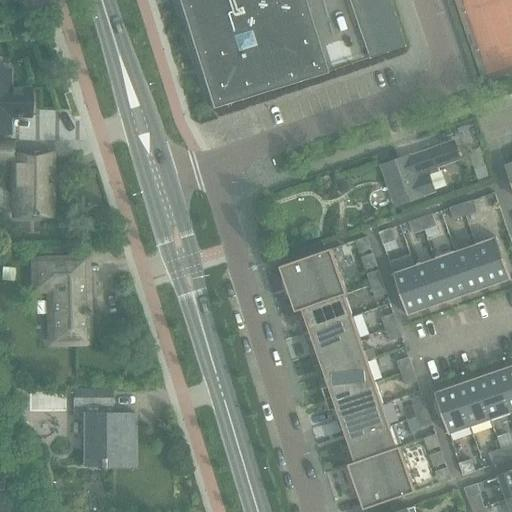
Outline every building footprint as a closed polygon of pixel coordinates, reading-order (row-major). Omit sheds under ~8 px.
[(177,0),(199,68),(200,73),(211,109),(326,73),(326,72),(303,0),(177,0)] [(348,0),(368,59),(403,47),(387,0),(348,0)] [(30,116),(30,89),(11,89),(10,68),(0,68),(0,135),(12,136),(12,116),(30,116)] [(0,159),(15,160),(14,216),(48,216),(48,173),(53,173),(53,155),(14,155),(14,140),(0,140),(0,159)] [(455,141),(418,154),(385,166),(398,204),(436,191),(430,174),(440,171),(439,166),(461,159),(455,141)] [(483,158),(472,162),(476,173),(487,169),(483,158)] [(492,197),(482,200),(484,207),(494,204),(492,197)] [(462,203),(466,215),(478,211),(474,199),(462,203)] [(466,215),(462,203),(450,207),(454,219),(466,215)] [(421,217),(425,229),(437,225),(433,213),(421,217)] [(425,229),(421,217),(409,222),(414,233),(425,229)] [(396,240),(392,228),(380,232),(384,244),(396,240)] [(368,236),(356,240),(360,252),(372,248),(368,236)] [(511,278),(497,236),(476,244),(491,286),(511,279),(511,278)] [(476,244),(456,251),(471,293),(491,286),(476,244)] [(14,248),(1,249),(1,261),(15,261),(14,248)] [(280,267),(296,312),(303,310),(303,309),(345,294),(346,295),(348,294),(332,248),(280,267)] [(456,251),(436,258),(451,301),(471,293),(456,251)] [(378,265),(373,253),(362,257),(366,269),(378,265)] [(436,258),(415,265),(430,308),(451,301),(436,258)] [(87,314),(91,314),(91,310),(80,311),(79,297),(87,297),(87,284),(86,282),(86,279),(85,278),(84,276),(83,276),(81,275),(79,275),(78,260),(35,261),(35,290),(50,289),(51,342),(88,342),(87,314)] [(415,265),(394,272),(409,315),(430,308),(415,265)] [(372,285),(383,281),(379,269),(367,273),(372,285)] [(388,293),(383,281),(372,285),(376,297),(388,293)] [(310,331),(353,316),(346,295),(345,294),(303,309),(303,310),(310,331)] [(387,329),(399,325),(395,313),(382,317),(387,329)] [(310,331),(318,353),(361,338),(353,316),(310,331)] [(391,341),(403,336),(399,325),(387,329),(391,341)] [(318,353),(326,375),(368,360),(361,338),(318,353)] [(402,373),(414,368),(410,357),(398,361),(402,373)] [(326,375),(333,397),(376,382),(368,360),(326,375)] [(511,365),(498,370),(511,411),(511,365)] [(418,380),(414,368),(402,373),(406,384),(418,380)] [(511,411),(498,370),(477,377),(492,420),(511,412),(511,411)] [(477,377),(457,384),(472,427),(492,420),(477,377)] [(333,397),(341,419),(383,404),(376,382),(333,397)] [(435,392),(450,434),(472,427),(457,384),(435,392)] [(24,389),(11,389),(19,414),(24,414),(24,389)] [(84,465),(135,465),(135,415),(113,415),(113,389),(74,389),(74,415),(84,415),(84,465)] [(417,416),(429,412),(425,400),(413,405),(417,416)] [(341,419),(349,441),(391,426),(383,404),(341,419)] [(433,424),(429,412),(417,416),(421,428),(433,424)] [(398,447),(391,426),(349,441),(356,462),(401,447),(401,446),(398,447)] [(441,446),(437,434),(424,438),(428,450),(441,446)] [(494,464),(511,458),(511,444),(490,452),(494,464)] [(349,464),(365,509),(417,491),(401,447),(356,462),(349,464)] [(447,462),(442,449),(430,454),(434,467),(447,462)] [(460,463),(464,475),(476,471),(472,459),(460,463)] [(452,479),(448,466),(447,466),(447,467),(436,471),(440,483),(452,479)] [(508,500),(511,498),(511,471),(500,476),(508,500)] [(472,511),(473,511),(485,508),(480,494),(468,498),(472,511)]
